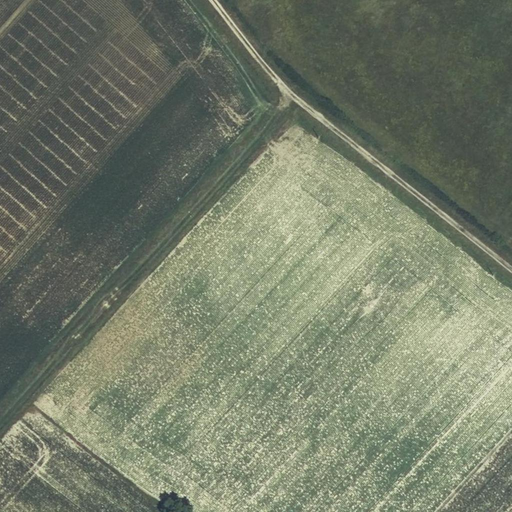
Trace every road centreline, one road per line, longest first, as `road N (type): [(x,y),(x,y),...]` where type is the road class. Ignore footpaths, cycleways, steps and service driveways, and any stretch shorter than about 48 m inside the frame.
road 1 (track): [(286,85),(273,119),(0,433)]
road 2 (unclassified): [(217,0),(286,85),(511,266)]
